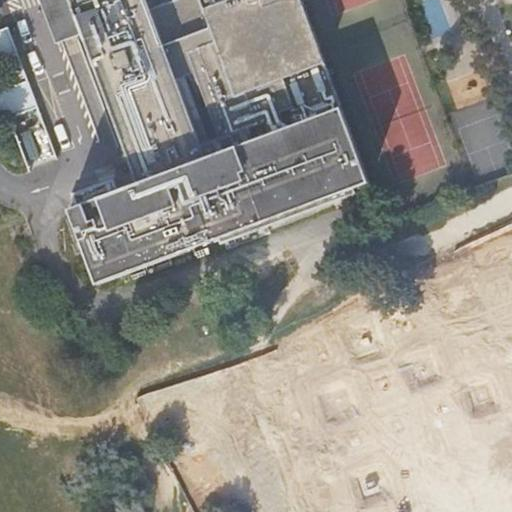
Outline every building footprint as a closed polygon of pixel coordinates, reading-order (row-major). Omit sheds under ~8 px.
[(70,35),(80,31),(69,0),(43,0),(57,39),(70,35)] [(321,52),(301,0),(69,0),(80,31),(136,190),(70,213),(98,290),(372,189),(321,52)] [(0,29),(0,63),(4,63),(11,86),(0,89),(0,117),(37,107),(13,26),(0,29)] [(418,325),(477,313),(467,260),(407,271),(418,325)] [(511,511),(511,311),(258,408),(300,511),(511,511)]
